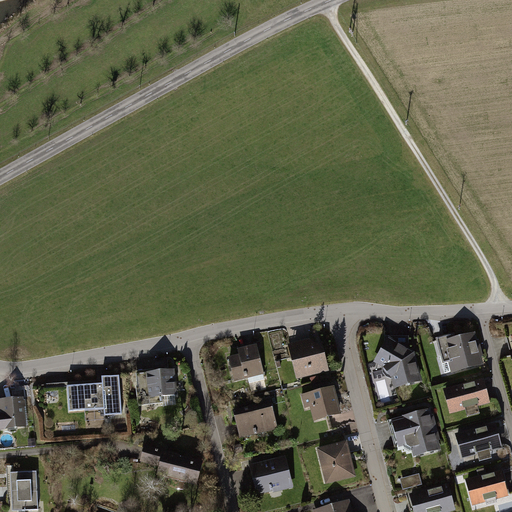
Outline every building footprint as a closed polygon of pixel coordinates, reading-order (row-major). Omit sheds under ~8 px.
[(444,365),(450,363),(453,375),(485,366),(475,329),(456,334),(455,331),(436,336),(444,365)] [(374,361),(388,370),(393,388),(422,380),(414,350),(389,335),(374,361)] [(287,343),(295,377),(328,369),(323,346),(310,337),(287,343)] [(226,355),(233,381),(264,373),(256,342),(236,347),(238,352),(226,355)] [(141,383),(143,400),(178,397),(175,366),(144,369),(146,382),(141,383)] [(102,382),(65,385),(67,411),(103,409),(104,415),(121,413),(118,373),(101,374),(102,382)] [(484,376),(443,387),(450,413),(465,409),(468,417),(481,413),(478,405),(491,401),(484,376)] [(313,421),(342,413),(334,384),(301,393),(305,407),(309,405),(313,421)] [(23,395),(0,397),(0,418),(1,430),(27,426),(23,395)] [(270,398),(232,407),(238,437),(277,429),(270,398)] [(411,441),(415,456),(441,449),(429,405),(388,417),(396,446),(411,441)] [(496,421),(455,433),(462,458),(477,454),(479,462),(492,458),(490,450),(503,447),(496,421)] [(346,438),(315,446),(323,480),(354,472),(346,438)] [(203,459),(142,443),(138,459),(157,464),(156,468),(167,471),(165,475),(196,484),(203,459)] [(285,455),(249,463),(255,493),(291,485),(285,455)] [(39,509),(37,468),(14,469),(13,463),(7,464),(9,511),(39,509)] [(504,466),(463,478),(470,503),(485,499),(488,507),(501,503),(498,495),(511,491),(504,466)] [(419,471),(400,476),(403,486),(422,481),(419,471)] [(448,481),(408,492),(413,511),(447,511),(456,510),(448,481)] [(354,511),(350,498),(312,509),(312,511),(354,511)]
